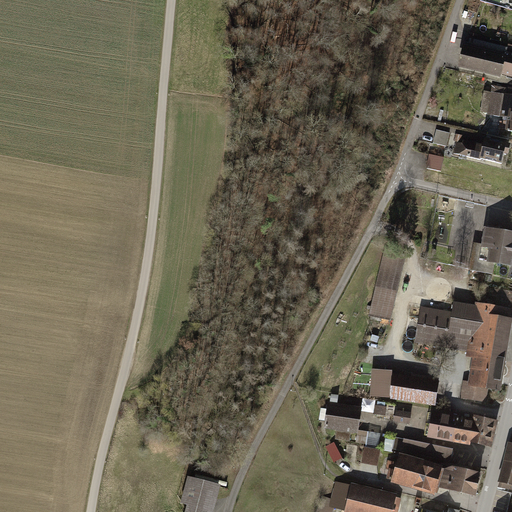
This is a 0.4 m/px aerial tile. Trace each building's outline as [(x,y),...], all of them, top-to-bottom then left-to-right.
[(500,0),(482,0),(481,4),(498,8),(500,0)] [(505,56),(464,45),(458,68),(498,79),(499,76),(503,77),(511,79),(511,53),(506,52),(505,56)] [(511,97),(493,94),(489,116),(507,120),(505,130),(511,131),(511,97)] [(451,133),(438,130),(436,142),(449,145),(451,133)] [(459,139),(456,155),(501,165),(503,155),(507,156),(509,143),(494,140),(482,137),(480,144),(459,139)] [(445,158),(431,154),(427,168),(441,171),(445,158)] [(511,233),(503,232),(487,229),(484,245),(476,244),(472,270),(493,274),(495,263),(511,265),(511,259),(511,233)] [(405,254),(386,250),(370,315),(389,320),(405,254)] [(454,312),(423,306),(417,342),(470,351),(469,356),(474,357),(470,383),(466,382),(464,398),(485,402),(488,389),(499,391),(502,375),(511,317),(511,310),(478,304),(477,307),(455,303),(454,312)] [(439,380),(393,375),(390,402),(436,407),(439,380)] [(339,395),(332,394),(331,401),(338,403),(339,395)] [(363,400),(348,397),(347,403),(362,406),(363,400)] [(361,410),(329,405),(326,426),(358,431),(361,410)] [(387,407),(376,405),(375,414),(386,415),(387,407)] [(413,412),(396,410),(395,422),(411,424),(413,412)] [(472,421),(431,412),(426,437),(478,447),(492,450),(498,422),(473,417),(472,421)] [(382,434),(369,432),(363,465),(379,468),(382,450),(379,450),(382,434)] [(454,450),(404,440),(392,483),(436,497),(438,488),(474,498),(476,487),(479,475),(450,467),(454,450)] [(335,442),(327,447),(335,462),(343,458),(335,442)] [(511,445),(506,444),(500,469),(496,483),(511,486),(511,445)] [(212,511),(220,486),(188,478),(181,504),(187,506),(185,511),(212,511)] [(392,511),(396,496),(351,486),(337,482),(332,499),(323,496),(317,511),(335,511),(337,509),(346,511),(345,511),(392,511)]
